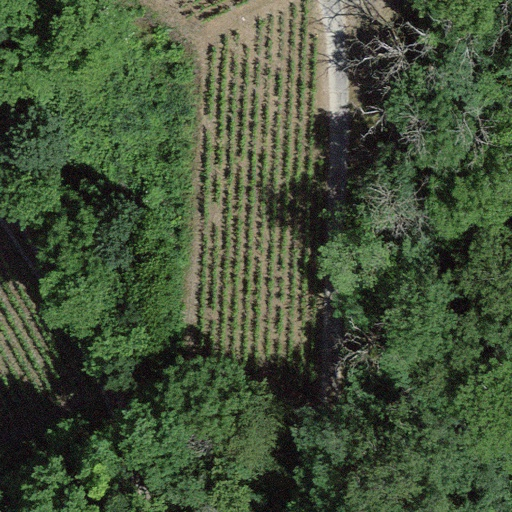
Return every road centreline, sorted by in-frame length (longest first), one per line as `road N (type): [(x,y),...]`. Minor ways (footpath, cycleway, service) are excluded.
road 1 (track): [(300,0),(307,161),(302,376),(289,511)]
road 2 (track): [(164,511),(0,218)]
